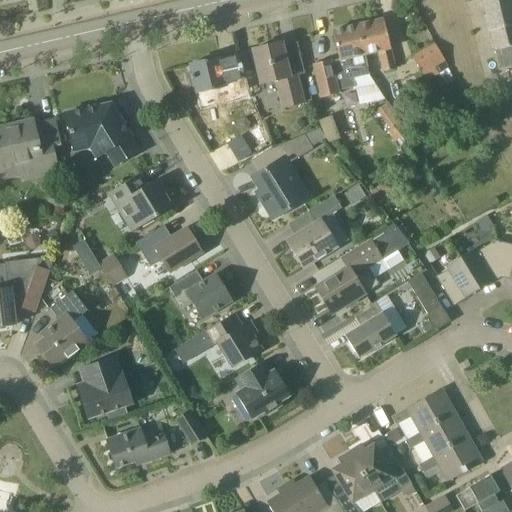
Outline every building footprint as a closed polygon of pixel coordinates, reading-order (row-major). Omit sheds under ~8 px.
[(511,6),(510,0),(481,0),(486,17),(482,17),(486,31),(488,31),(493,50),(496,50),(500,68),(511,64),(511,6)] [(389,49),(387,39),(383,20),(357,26),(368,75),(370,75),(366,56),(378,53),(382,72),(395,69),(390,49),(389,49)] [(353,79),(368,75),(357,26),(332,32),(338,59),(312,65),(320,98),(339,94),(338,91),(354,87),(353,79)] [(282,47),(282,46),(281,43),(252,50),(260,86),(275,82),(282,110),(305,104),(298,76),(304,74),(296,43),(282,47)] [(434,44),(412,57),(427,82),(449,69),(434,44)] [(227,87),(220,60),(219,60),(218,58),(189,65),(195,94),(215,89),(227,87)] [(112,167),(120,163),(137,152),(128,138),(130,137),(110,105),(97,105),(97,104),(65,114),(71,133),(73,153),(90,150),(96,160),(105,154),(112,167)] [(408,133),(388,104),(377,111),(390,130),(387,132),(394,143),(408,133)] [(321,128),(325,139),(328,143),(340,138),(332,117),(319,122),(321,128)] [(306,125),(300,119),(291,127),(297,133),(306,125)] [(38,148),(33,124),(32,121),(15,125),(16,128),(0,131),(0,181),(58,168),(52,144),(38,148)] [(311,147),(325,139),(321,128),(267,152),(275,164),(253,178),(261,191),(257,193),(273,220),(311,198),(290,163),(312,149),(311,147)] [(250,151),(241,138),(240,135),(225,144),(234,158),(237,163),(251,154),(250,151)] [(130,233),(156,217),(173,207),(156,180),(146,186),(139,175),(107,194),(130,233)] [(396,196),(385,180),(369,192),(380,207),(396,196)] [(350,206),(365,197),(358,185),(344,194),(350,206)] [(70,198),(55,189),(47,204),(62,212),(70,198)] [(302,269),(338,247),(322,221),(341,209),(334,197),(288,225),(288,226),(308,214),(314,224),(295,236),(286,241),(302,269)] [(482,231),(492,225),(486,215),(477,221),(482,231)] [(170,273),(184,264),(201,254),(186,228),(164,241),(157,229),(135,242),(150,267),(162,260),(170,273)] [(331,315),(378,286),(368,269),(382,260),(369,239),(340,258),(346,268),(314,288),(331,315)] [(73,247),(78,256),(89,249),(83,241),(73,247)] [(487,286),(500,278),(495,241),(476,253),(474,250),(457,260),(476,291),(487,284),(487,286)] [(511,246),(495,241),(500,278),(511,280),(511,246)] [(440,258),(434,248),(424,254),(429,264),(440,258)] [(128,279),(114,256),(112,254),(98,262),(113,287),(128,279)] [(470,295),(476,291),(457,260),(444,268),(446,271),(435,278),(453,306),(470,296),(470,295)] [(49,271),(45,270),(37,266),(32,278),(11,281),(12,288),(0,289),(0,327),(15,326),(13,309),(21,308),(35,313),(49,271)] [(231,301),(223,289),(215,275),(203,282),(196,271),(169,288),(182,310),(194,303),(203,318),(231,301)] [(407,283),(436,330),(449,321),(421,275),(407,283)] [(53,369),(88,342),(73,321),(87,310),(72,291),(48,310),(57,322),(41,334),(45,339),(36,346),(53,369)] [(396,336),(386,319),(375,302),(358,313),(364,323),(343,336),(358,360),(396,336)] [(231,368),(244,361),(261,350),(245,325),(241,327),(233,314),(203,332),(212,346),(216,343),(231,368)] [(421,326),(425,332),(429,329),(431,328),(428,322),(421,326)] [(136,346),(139,335),(124,330),(120,341),(136,346)] [(87,419),(133,404),(117,357),(79,370),(84,383),(76,386),(87,419)] [(464,369),(470,366),(467,361),(461,364),(464,369)] [(236,396),(241,402),(251,419),(263,412),(266,415),(281,406),(279,402),(289,396),(273,371),(269,373),(262,362),(232,380),(240,393),(236,396)] [(189,406),(199,400),(193,389),(182,395),(189,406)] [(418,434),(454,414),(440,389),(390,417),(395,426),(409,418),(418,434)] [(206,437),(190,411),(174,421),(190,447),(206,437)] [(431,458),(468,438),(454,414),(418,434),(404,441),(409,450),(423,443),(431,458)] [(169,455),(162,433),(145,439),(142,428),(106,440),(115,469),(142,460),(143,463),(169,455)] [(402,440),(395,429),(385,435),(392,446),(402,440)] [(446,483),(464,472),(482,462),(468,438),(431,458),(418,466),(423,474),(437,467),(446,483)] [(391,453),(381,460),(373,445),(364,450),(361,445),(349,452),(372,491),(379,503),(410,484),(391,453)] [(405,450),(402,445),(393,450),(398,459),(403,456),(405,450)] [(356,511),(352,504),(372,491),(349,452),(337,460),(340,465),(332,470),(344,491),(333,497),(342,511),(356,511)] [(511,462),(499,470),(511,492),(511,462)] [(508,511),(497,492),(498,492),(489,475),(468,487),(469,489),(455,496),(463,511),(476,504),(480,511),(508,511)] [(342,511),(333,497),(324,503),(309,477),(287,490),(301,511),(342,511)] [(301,511),(287,490),(266,503),(271,511),(301,511)] [(452,511),(444,496),(424,507),(426,511),(452,511)]
